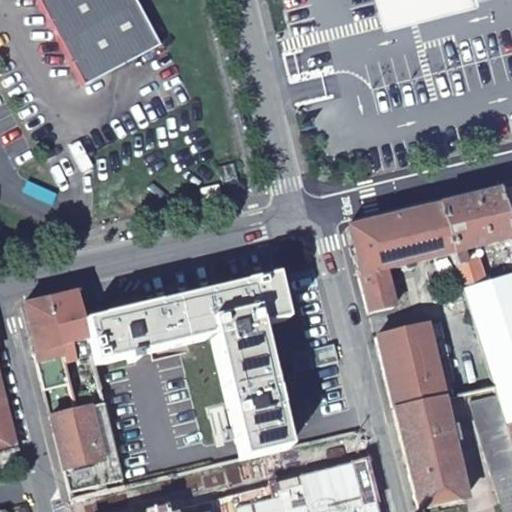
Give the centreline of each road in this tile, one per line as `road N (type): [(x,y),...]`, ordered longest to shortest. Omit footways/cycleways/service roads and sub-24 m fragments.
road 1 (residential): [(305,218),(0,293)]
road 2 (residential): [(395,511),(334,271),(305,218)]
road 3 (residential): [(305,218),(280,183),(234,0)]
road 4 (residential): [(511,166),(305,218)]
road 5 (residential): [(0,307),(51,511)]
